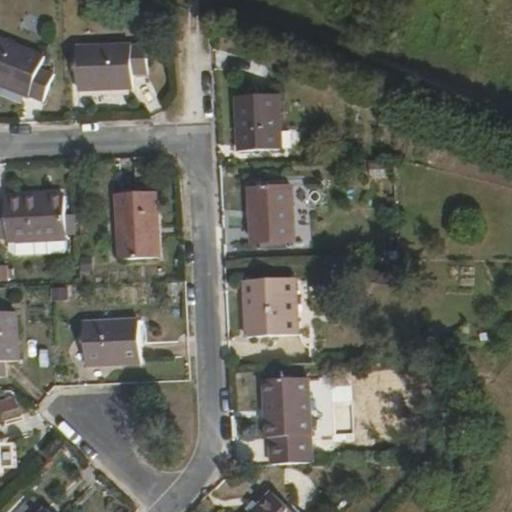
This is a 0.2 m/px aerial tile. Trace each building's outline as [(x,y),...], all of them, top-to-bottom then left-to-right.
[(0,86),(45,105),(56,76),(43,72),(47,59),(0,39),(0,86)] [(150,76),(149,46),(79,49),(81,92),(136,90),(135,77),(150,76)] [(283,152),(282,97),(238,100),(241,154),(283,152)] [(297,244),(294,188),(253,191),(254,246),(297,244)] [(161,260),(159,194),(121,196),(123,262),(161,260)] [(69,240),(67,200),(8,201),(9,205),(0,205),(0,240),(10,240),(10,243),(69,240)] [(0,265),(0,282),(9,283),(10,266),(0,265)] [(250,340),(301,338),(298,281),(247,283),(250,340)] [(21,363),(19,315),(0,315),(0,379),(8,379),(7,364),(21,363)] [(88,368),(143,365),(142,323),(87,325),(88,368)] [(273,467),(315,465),(311,381),(267,383),(269,441),(273,440),(273,467)] [(292,511),(275,494),(256,511),(292,511)]
